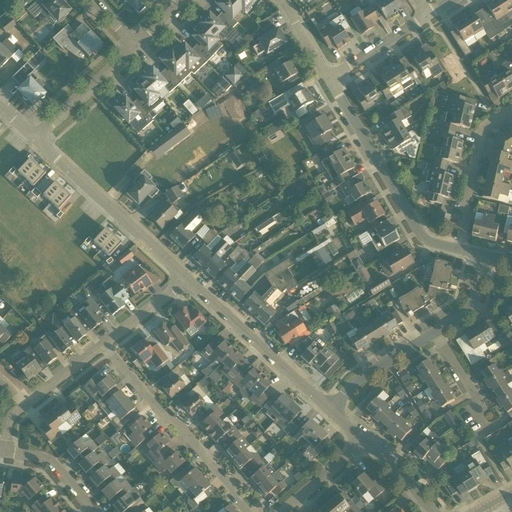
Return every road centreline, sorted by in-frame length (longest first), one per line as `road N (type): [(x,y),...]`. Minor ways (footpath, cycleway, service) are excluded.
road 1 (residential): [(239,511),(220,473),(178,426),(160,420),(102,342)]
road 2 (residential): [(328,81),(423,239),(456,250)]
road 3 (residential): [(187,280),(36,139)]
road 4 (residential): [(330,415),(187,280)]
road 5 (residential): [(456,250),(481,132),(511,109)]
road 6 (residential): [(36,139),(136,46)]
road 7 (residential): [(330,415),(351,386),(432,334)]
road 8 (residential): [(497,424),(486,427),(432,334)]
